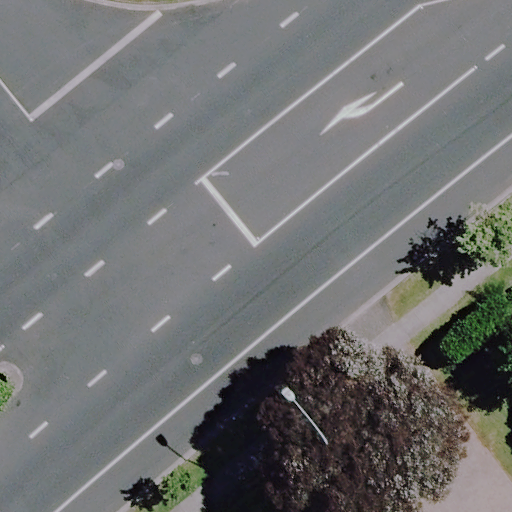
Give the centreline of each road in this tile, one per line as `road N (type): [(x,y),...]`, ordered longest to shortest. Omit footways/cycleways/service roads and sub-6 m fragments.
road 1 (secondary): [(511,91),(212,331)]
road 2 (secondary): [(106,215),(387,0)]
road 3 (secondary): [(212,331),(7,511)]
road 4 (residential): [(0,82),(106,215)]
road 5 (residential): [(106,215),(212,331)]
road 6 (secondary): [(0,306),(106,215)]
